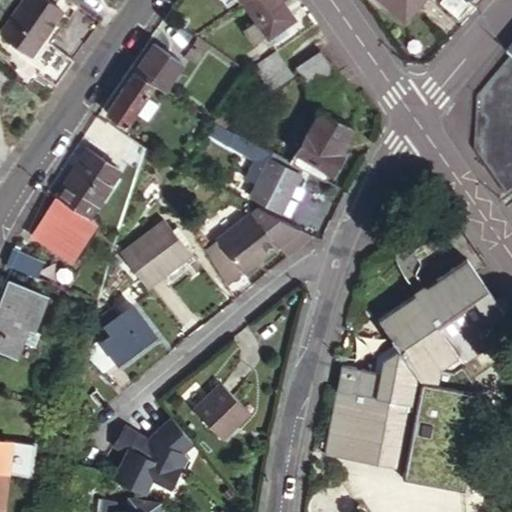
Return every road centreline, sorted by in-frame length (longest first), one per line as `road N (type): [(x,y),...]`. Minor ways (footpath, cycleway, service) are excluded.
road 1 (unclassified): [(415,119),(336,256),(278,475),(276,511)]
road 2 (unknown): [(336,256),(97,428)]
road 3 (residential): [(0,220),(143,0)]
road 4 (unclassified): [(415,119),(511,255)]
road 5 (unclassified): [(511,1),(415,119)]
road 6 (unclassified): [(331,0),(415,119)]
